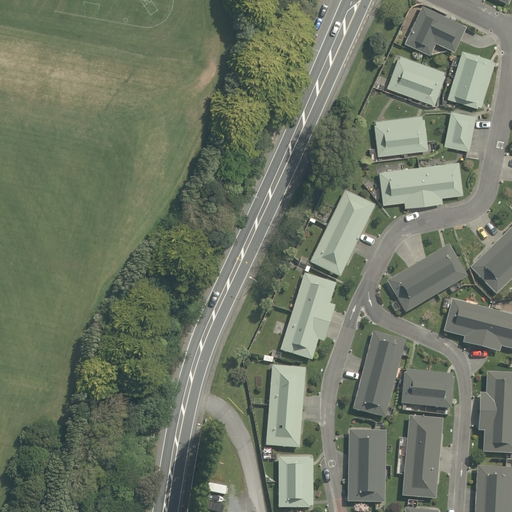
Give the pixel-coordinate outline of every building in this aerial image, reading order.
[(402,44),(429,57),(436,44),(452,52),(465,24),(421,3),(402,44)] [(469,103),(468,106),(483,110),(496,63),(455,52),(442,98),(441,104),(456,108),(458,100),(469,103)] [(396,55),(385,88),(437,106),(448,74),(396,55)] [(477,118),(451,112),(442,148),(468,154),(477,118)] [(373,122),(377,156),(427,151),(424,116),(373,122)] [(443,207),(442,197),(462,195),(457,159),(379,168),(384,204),(404,202),(405,212),(443,207)] [(347,190),(334,217),(325,212),(321,221),(329,226),(311,262),(340,277),(377,205),(347,190)] [(511,281),(511,228),(470,268),(496,296),(511,281)] [(403,313),(449,289),(452,295),(460,290),(457,284),(466,280),(447,244),(385,278),(403,313)] [(329,304),(336,284),(304,273),(277,351),(311,363),(319,341),(323,342),(335,306),(329,304)] [(462,346),(497,355),(499,347),(511,350),(511,315),(452,300),(443,333),(464,339),(462,346)] [(385,419),(394,380),(400,381),(403,367),(398,366),(404,339),(370,331),(351,411),(385,419)] [(308,370),(274,367),(267,445),(301,448),(308,370)] [(407,369),(403,405),(452,410),(456,374),(407,369)] [(478,394),(477,434),(484,435),(484,454),(511,455),(511,374),(487,374),(486,394),(478,394)] [(408,417),(406,437),(399,436),(395,476),(402,477),(400,495),(436,499),(444,421),(408,417)] [(386,434),(349,433),(347,505),(384,506),(386,434)] [(319,461),(279,460),(278,508),(317,509),(319,461)] [(510,511),(511,492),(511,468),(476,466),(473,511),(510,511)]
